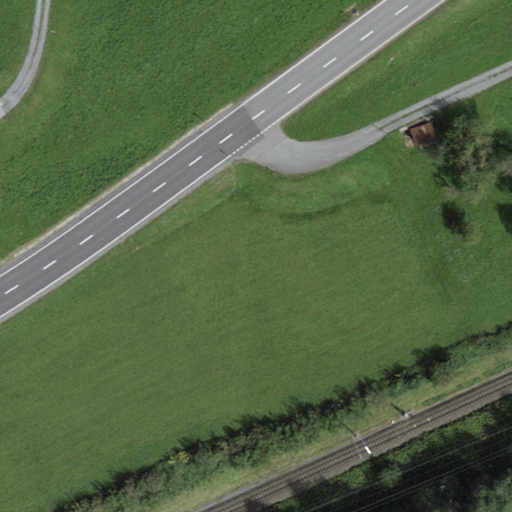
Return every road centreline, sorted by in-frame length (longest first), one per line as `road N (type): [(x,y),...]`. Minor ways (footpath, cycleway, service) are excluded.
road 1 (primary): [(0,299),(424,0)]
road 2 (track): [(245,128),(271,160),(300,166),(405,129),(511,78)]
road 3 (track): [(0,111),(22,87),(45,35),(47,0)]
